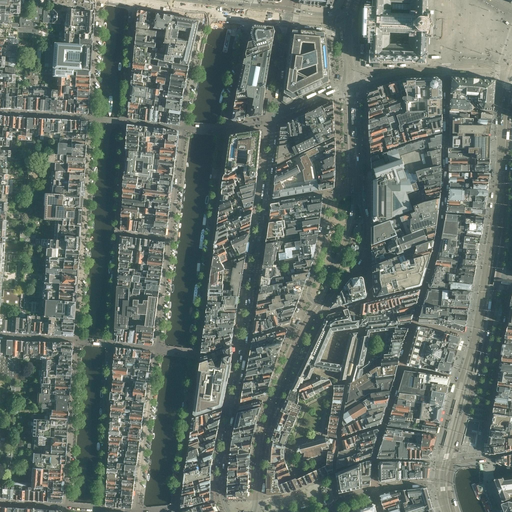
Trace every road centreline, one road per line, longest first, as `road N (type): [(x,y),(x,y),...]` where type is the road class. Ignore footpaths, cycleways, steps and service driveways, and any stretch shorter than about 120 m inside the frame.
road 1 (tertiary): [(452,511),(449,472),(490,315),(506,162)]
road 2 (residential): [(264,200),(220,461),(228,511)]
road 3 (residential): [(317,303),(351,270),(364,240),(356,84)]
road 4 (residential): [(197,353),(226,130)]
road 5 (residential): [(184,128),(156,349)]
road 6 (residential): [(109,343),(125,121)]
road 7 (residential): [(88,118),(77,340)]
road 8 (residential): [(251,511),(261,430),(317,303)]
road 9 (residential): [(139,511),(176,509),(197,353)]
road 10 (residential): [(264,200),(331,197),(308,292),(317,303)]
road 11 (residential): [(77,340),(66,507)]
road 12 (residential): [(101,509),(109,343)]
road 13 (residential): [(156,349),(137,511)]
road 14 (residential): [(208,8),(184,128)]
road 15 (residential): [(125,121),(134,0)]
